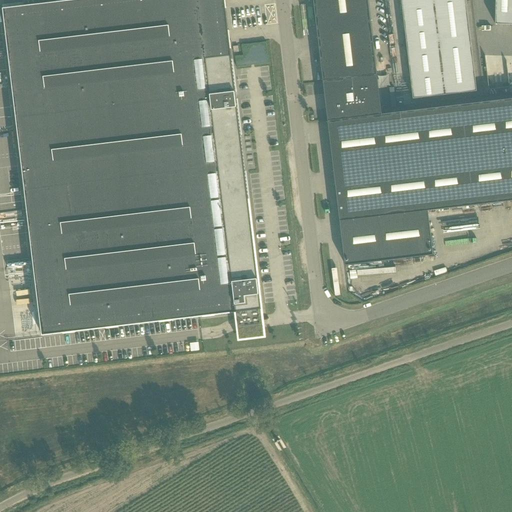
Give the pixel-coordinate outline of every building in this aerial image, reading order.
[(224,0),(79,0),(3,9),(42,336),(261,310),(224,0)] [(511,99),(382,115),(367,0),(313,0),(340,222),(428,211),(511,201),(511,99)] [(401,0),(413,99),(477,92),(465,0),(401,0)] [(511,0),(495,0),(495,25),(511,25),(511,0)] [(268,63),(266,43),(242,46),(243,56),(235,57),(237,67),(268,63)] [(340,222),(345,266),(433,256),(428,211),(340,222)]
